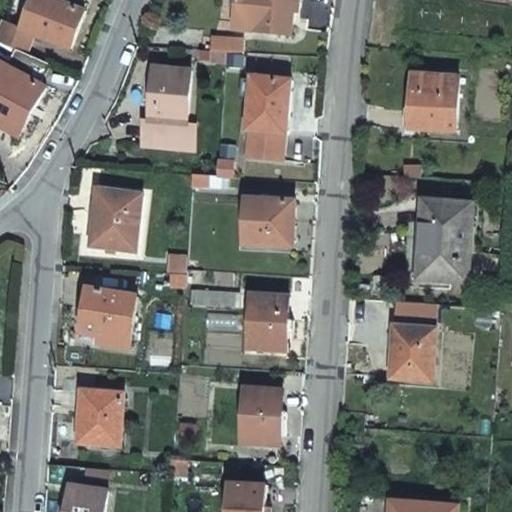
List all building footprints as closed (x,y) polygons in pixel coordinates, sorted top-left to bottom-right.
[(35,35),(72,50),(88,12),(57,0),(36,0),(24,31),(7,24),(0,40),(0,44),(19,52),(27,55),(35,35)] [(240,0),(238,28),(293,34),(296,7),(302,7),(302,0),(240,0)] [(229,51),(246,52),(246,39),(229,38),(229,51)] [(228,62),(229,51),(213,50),(212,61),(228,62)] [(27,55),(19,52),(10,69),(4,66),(0,72),(0,123),(17,133),(31,105),(38,109),(49,88),(42,85),(52,65),(27,55)] [(145,120),(144,146),(196,149),(198,123),(189,122),(193,70),(156,68),(152,120),(145,120)] [(295,80),(256,78),(253,131),(255,131),(254,158),(289,160),(290,133),(292,133),(295,80)] [(419,80),(415,134),(461,138),(465,83),(419,80)] [(31,105),(17,133),(25,137),(38,109),(31,105)] [(236,161),(221,160),(220,176),(235,177),(236,161)] [(211,187),(212,175),(197,175),(196,186),(211,187)] [(99,208),(94,247),(139,252),(146,196),(103,190),(101,208),(99,208)] [(248,199),(247,245),(297,246),(298,199),(248,199)] [(431,206),(427,263),(475,265),(479,210),(431,206)] [(189,289),(190,276),(174,275),(173,287),(189,289)] [(237,307),(239,291),(197,288),(195,304),(237,307)] [(93,290),(86,333),(104,336),(103,345),(133,349),(140,298),(93,290)] [(257,294),(255,348),(291,350),(293,297),(257,294)] [(398,349),(396,382),(437,385),(441,334),(403,331),(401,349),(398,349)] [(250,389),(247,442),(284,444),(286,391),(250,389)] [(81,444),(124,447),(128,396),(85,393),(81,444)] [(183,422),(182,447),(202,447),(203,423),(183,422)] [(107,470),(92,469),(91,481),(106,483),(107,470)] [(234,483),(233,511),(270,511),(272,484),(234,483)] [(74,487),(70,511),(107,511),(111,492),(74,487)]
